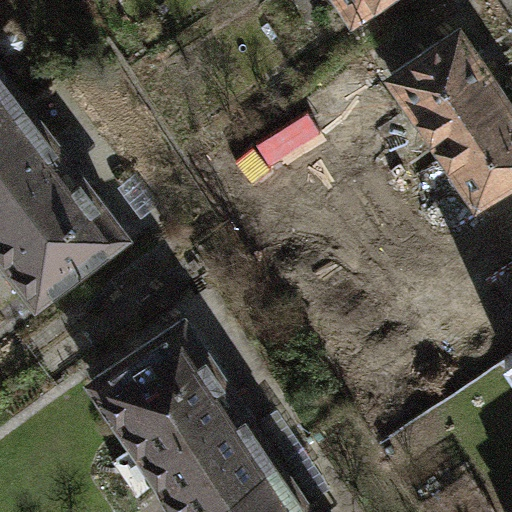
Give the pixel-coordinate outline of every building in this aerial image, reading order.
[(340,0),(350,14),(371,0),(340,0)] [(482,218),(511,197),(511,95),(464,26),(387,79),(482,218)] [(0,117),(24,100),(0,67),(0,117)] [(0,117),(0,248),(35,297),(123,232),(24,100),(0,117)] [(94,376),(183,511),(190,511),(277,455),(185,316),(94,376)] [(511,346),(503,352),(511,365),(511,346)] [(190,511),(314,511),(277,455),(190,511)]
